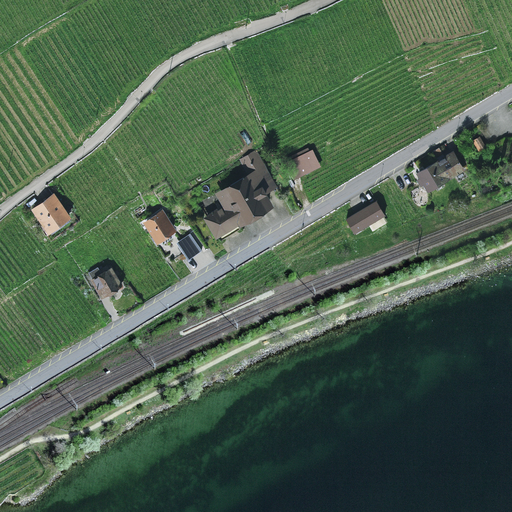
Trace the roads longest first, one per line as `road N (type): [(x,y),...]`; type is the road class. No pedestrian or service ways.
road 1 (tertiary): [(0,401),(511,92)]
road 2 (residential): [(327,0),(164,66),(96,139),(0,211)]
